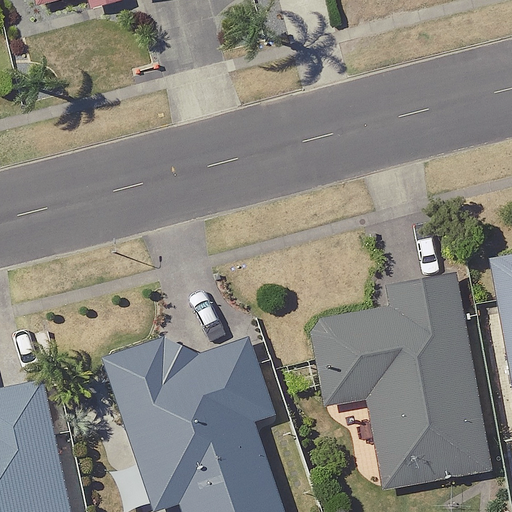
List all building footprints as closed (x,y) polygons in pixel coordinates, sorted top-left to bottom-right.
[(145,0),(34,0),(38,13),(89,1),(92,13),(145,0)] [(511,264),(496,267),(511,370),(511,264)] [(490,476),(457,285),(391,297),(394,316),(315,329),(328,409),(372,401),(388,494),(490,476)] [(277,422),(253,346),(195,363),(169,346),(109,365),(141,469),(116,477),(126,511),(159,511),(184,505),(185,511),(280,511),(255,428),(277,422)] [(0,511),(76,511),(50,388),(0,398),(0,511)]
